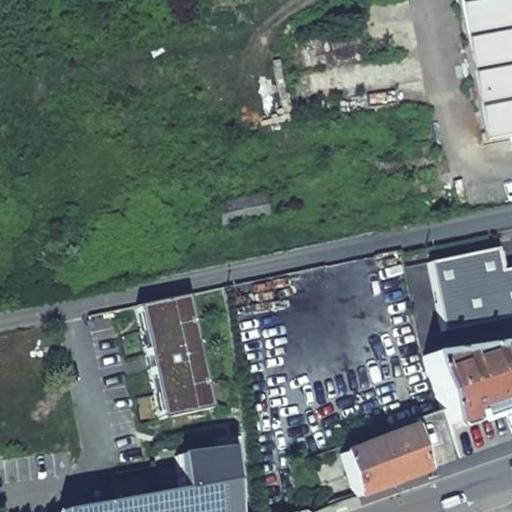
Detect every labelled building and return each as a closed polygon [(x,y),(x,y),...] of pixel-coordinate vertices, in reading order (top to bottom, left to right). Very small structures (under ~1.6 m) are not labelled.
[(511,0),(458,0),(474,80),(468,82),(469,89),(475,89),(485,139),(511,134),(511,0)] [(266,197),(227,207),(231,222),(269,213),(266,197)] [(427,262),(441,330),(511,315),(511,266),(499,269),(495,247),(427,262)] [(211,407),(187,294),(137,304),(160,417),(211,407)] [(459,455),(511,436),(511,339),(422,354),(459,455)] [(411,425),(340,450),(355,493),(427,468),(411,425)] [(58,511),(236,511),(229,448),(171,454),(175,494),(58,507),(58,511)]
